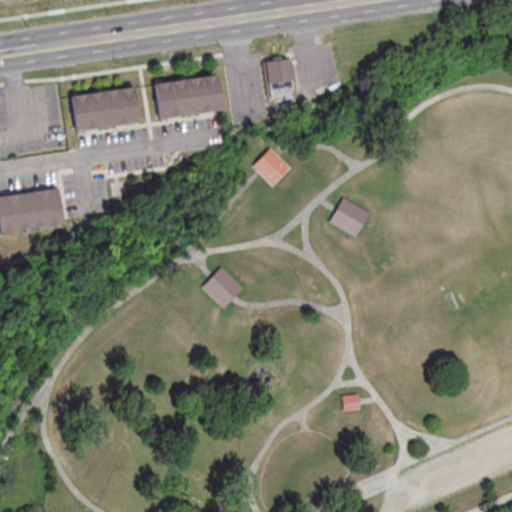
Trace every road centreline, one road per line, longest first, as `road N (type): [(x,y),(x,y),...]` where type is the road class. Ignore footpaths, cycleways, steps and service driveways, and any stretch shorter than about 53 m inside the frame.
road 1 (secondary): [(355,0),(50,46)]
road 2 (residential): [(0,169),(211,135)]
